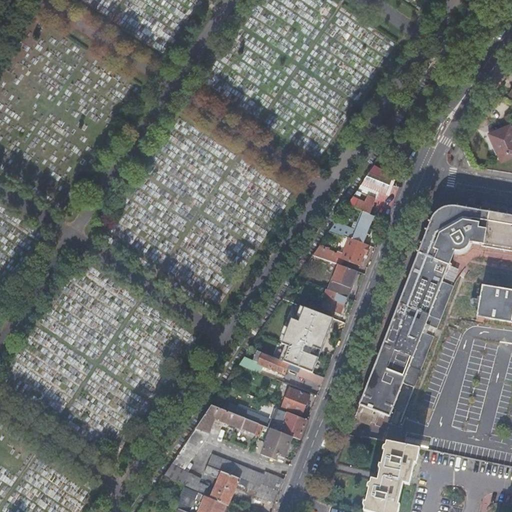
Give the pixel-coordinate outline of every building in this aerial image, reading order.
[(511,130),(510,125),(490,133),(501,161),(511,156),(511,130)] [(347,206),(362,211),(370,215),(379,192),(386,195),(387,195),(390,187),(394,178),(392,177),(382,170),(374,166),(347,206)] [(417,251),(417,252),(419,253),(353,418),(359,420),(361,415),(372,419),(370,424),(376,426),(381,413),(390,417),(403,383),(415,387),(435,336),(427,334),(430,326),(438,329),(455,286),(443,281),(450,265),(452,266),(453,265),(450,263),(457,246),(465,242),(483,245),(483,248),(484,248),(485,245),(492,246),(492,249),(493,249),(494,247),(501,248),(501,251),(502,251),(503,248),(510,250),(510,252),(511,252),(511,250),(511,249),(511,216),(509,216),(508,213),(507,213),(506,216),(499,215),(499,212),(498,212),(497,214),(491,213),(490,210),(489,210),(488,213),(482,212),(481,209),(480,211),(468,209),(468,207),(466,206),(465,209),(459,208),(459,205),(457,208),(454,207),(450,207),(447,207),(444,208),(440,210),(438,211),(436,213),(434,215),(433,218),(432,221),(429,221),(429,222),(431,224),(428,230),(426,230),(425,230),(427,232),(423,243),(420,243),(420,244),(422,245),(420,251),(417,251)] [(336,223),(331,231),(350,239),(351,239),(364,244),(368,235),(370,236),(371,233),(372,231),(370,230),(375,216),(370,215),(362,211),(357,223),(355,230),(352,229),(336,223)] [(319,247),(313,256),(339,265),(340,265),(342,260),(344,261),(359,266),(361,263),(363,258),(364,255),(368,246),(364,244),(351,239),(345,255),(339,252),(338,254),(319,247)] [(308,264),(298,278),(302,280),(311,267),(308,264)] [(340,265),(339,265),(329,290),(345,297),(347,292),(349,293),(355,278),(358,272),(342,266),(340,265)] [(511,290),(483,285),(480,303),(477,317),(511,322),(511,290)] [(347,298),(345,297),(329,290),(327,289),(325,296),(327,296),(322,308),(340,315),(342,311),(347,298)] [(322,308),(320,313),(325,315),(338,320),(340,315),(322,308)] [(284,362),(268,355),(258,351),(254,362),(245,359),(240,365),(252,370),(261,374),(263,368),(269,370),(270,368),(285,374),(288,368),(290,369),(290,370),(298,373),(297,376),(321,386),(324,378),(315,374),(300,368),(284,362)] [(290,388),(282,408),(302,416),(306,406),(310,396),(290,388)] [(209,410),(196,429),(209,434),(215,418),(245,430),(248,431),(257,435),(258,431),(261,432),(259,437),(265,440),(270,428),(212,406),(209,410)] [(300,440),(307,421),(301,419),(278,410),(272,427),(281,430),(280,432),(293,438),(300,440)] [(196,429),(179,455),(192,460),(201,446),(209,434),(196,429)] [(280,432),(272,429),(262,455),(276,461),(278,456),(284,458),(288,449),(290,450),(291,449),(291,448),(289,447),(293,438),(280,432)] [(410,447),(389,443),(389,445),(387,446),(385,451),(387,452),(384,464),(382,464),(381,469),(382,471),(380,477),(379,481),(373,479),(372,483),(369,484),(368,489),(370,489),(367,502),(365,501),(363,506),(365,508),(364,511),(366,511),(395,511),(398,504),(397,504),(403,483),(408,485),(410,480),(414,462),(406,460),(410,447)] [(416,463),(420,449),(410,447),(406,460),(414,462),(416,463)] [(275,504),(279,494),(213,468),(192,460),(179,455),(165,475),(210,498),(227,505),(228,506),(230,502),(233,494),(238,484),(258,491),(256,496),(275,504)] [(279,494),(284,480),(271,474),(270,477),(217,456),(213,468),(279,494)] [(210,498),(185,487),(176,508),(181,510),(185,511),(223,511),(227,505),(210,498)]
